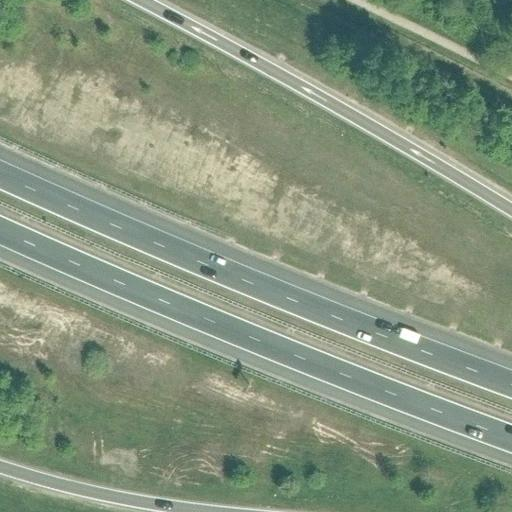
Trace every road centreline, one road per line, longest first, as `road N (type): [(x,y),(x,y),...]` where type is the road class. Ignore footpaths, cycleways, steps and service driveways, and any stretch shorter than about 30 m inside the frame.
road 1 (motorway): [(0,230),(180,309),(511,435)]
road 2 (motorway): [(511,380),(118,231),(0,176)]
road 3 (motorway): [(511,213),(138,0)]
road 4 (motorway): [(0,468),(206,511)]
